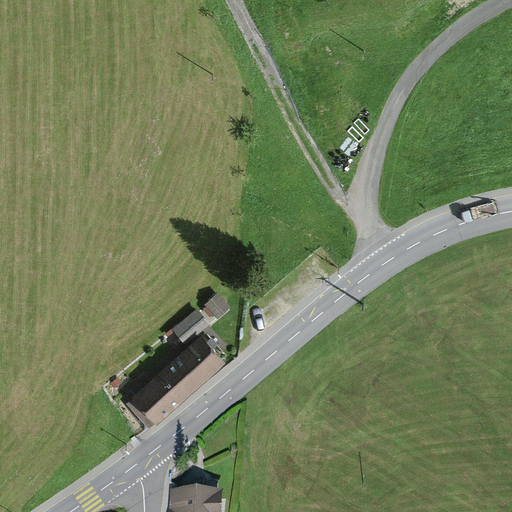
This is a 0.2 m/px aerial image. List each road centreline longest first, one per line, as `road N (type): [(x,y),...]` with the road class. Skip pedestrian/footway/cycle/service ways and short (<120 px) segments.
road 1 (tertiary): [(387,259),(132,467)]
road 2 (residential): [(387,259),(368,225),(365,196),(392,112),(437,47),(506,0)]
road 3 (track): [(230,0),(334,190),(365,211)]
road 4 (tertiary): [(511,211),(447,228),(387,259)]
